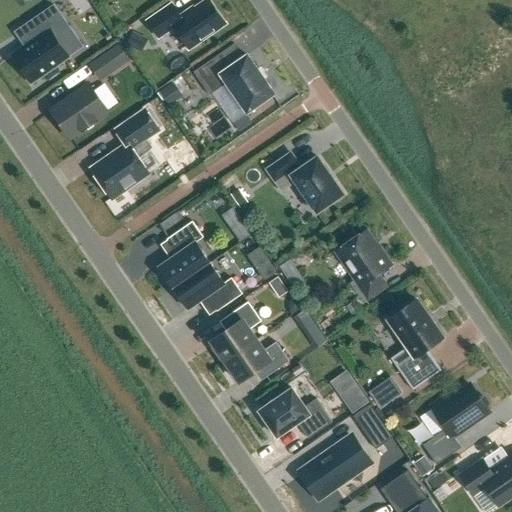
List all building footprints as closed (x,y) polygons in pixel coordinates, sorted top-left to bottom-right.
[(185,13),(180,16),(172,4),(147,21),(159,38),(175,28),(189,49),(225,24),(208,0),(186,15),(185,13)] [(49,31),(13,56),(32,83),(68,58),(49,31)] [(128,60),(119,47),(91,66),(100,79),(128,60)] [(193,73),(209,96),(227,84),(247,113),(274,94),(247,55),(230,68),(220,54),(193,73)] [(108,112),(89,84),(51,111),(71,139),(108,112)] [(146,139),(159,130),(145,111),(117,131),(127,145),(92,169),(112,198),(149,174),(138,158),(152,148),(146,139)] [(295,181),(317,213),(343,195),(317,157),(301,168),(290,153),(267,169),(282,190),(295,181)] [(230,194),(240,209),(248,203),(238,189),(230,194)] [(174,289),(211,263),(210,263),(196,243),(197,243),(204,238),(193,222),(167,240),(177,254),(159,267),(160,268),(174,288),(173,288),(174,289)] [(350,284),(363,303),(384,288),(376,277),(393,266),(383,251),(379,253),(365,232),(338,250),(358,279),(350,284)] [(211,264),(211,263),(174,289),(188,309),(188,310),(207,297),(217,312),(243,294),(232,278),(225,283),(224,283),(211,264)] [(443,338),(417,300),(416,300),(415,298),(401,307),(403,310),(389,319),(408,347),(391,359),(413,390),(441,371),(426,350),(443,338)] [(225,362),(257,340),(250,330),(262,322),(248,302),(226,318),(232,328),(211,342),(225,362)] [(293,318),(299,326),(310,318),(305,310),(293,318)] [(264,351),(257,340),(225,362),(239,382),(260,367),(267,377),(289,362),(276,342),(264,351)] [(395,373),(372,391),(385,407),(408,390),(395,373)] [(488,403),(485,399),(479,398),(470,385),(449,400),(451,404),(436,414),(447,429),(423,445),(437,465),(461,448),(453,436),(489,412),(487,409),(488,403)] [(341,399),(351,413),(367,402),(357,387),(341,399)] [(298,423),(308,439),(332,422),(316,399),(305,407),(292,388),(259,411),(277,438),(298,423)] [(385,425),(369,436),(376,445),(392,434),(385,425)] [(344,439),(320,456),(322,460),(303,474),(318,496),(338,482),(340,486),(365,469),(362,466),(369,461),(354,439),(347,443),(344,439)] [(424,474),(435,469),(428,454),(416,460),(424,474)] [(482,459),(459,475),(474,496),(485,489),(498,506),(511,496),(511,457),(491,472),(482,459)] [(437,489),(448,485),(441,469),(430,474),(437,489)] [(438,511),(429,499),(428,500),(408,471),(384,487),(401,511),(438,511)]
